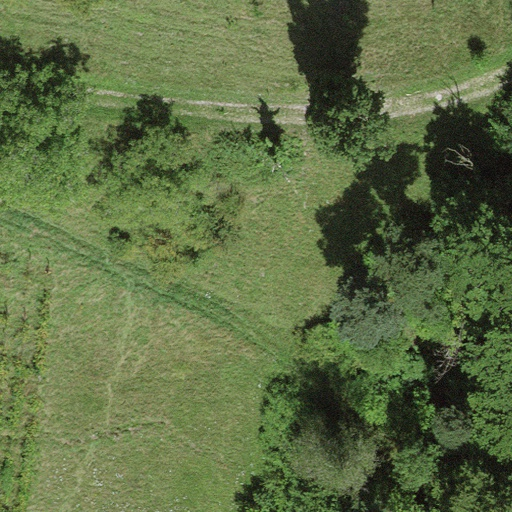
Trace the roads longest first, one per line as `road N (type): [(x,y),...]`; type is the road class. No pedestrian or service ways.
road 1 (track): [(481,511),(417,476),(297,358),(0,209)]
road 2 (track): [(511,78),(408,109),(308,115),(0,87)]
